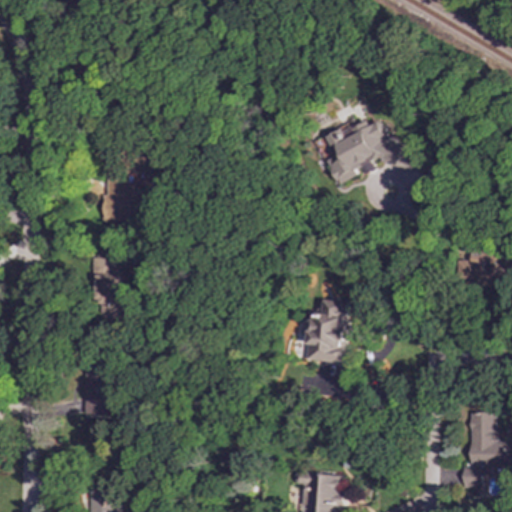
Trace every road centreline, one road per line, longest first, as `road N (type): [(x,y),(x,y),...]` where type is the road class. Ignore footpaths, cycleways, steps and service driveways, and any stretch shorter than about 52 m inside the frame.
road 1 (residential): [(27,511),(30,114),(18,46),(0,16)]
road 2 (residential): [(431,511),(432,405),(441,360)]
